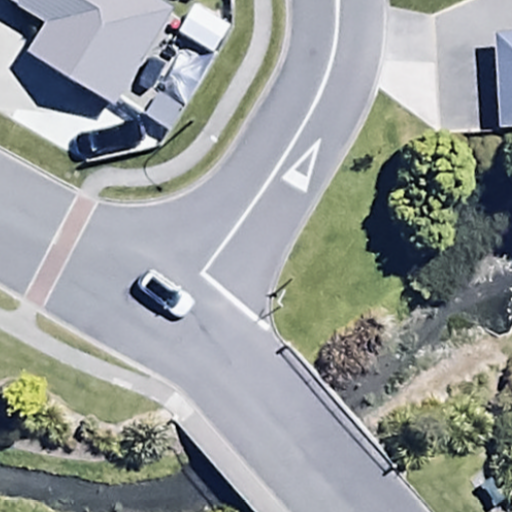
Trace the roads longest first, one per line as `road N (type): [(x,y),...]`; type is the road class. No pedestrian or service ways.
road 1 (residential): [(329,0),(331,35),(307,106),(168,319)]
road 2 (residential): [(356,511),(168,319)]
road 3 (residential): [(168,319),(0,212)]
